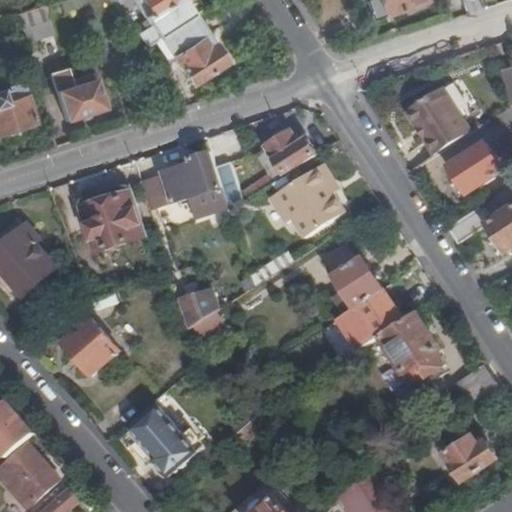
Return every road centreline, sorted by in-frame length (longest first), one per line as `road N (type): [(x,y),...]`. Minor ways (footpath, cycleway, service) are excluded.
road 1 (residential): [(323,79),(511,366)]
road 2 (residential): [(323,79),(0,186)]
road 3 (residential): [(138,511),(0,351)]
road 4 (residential): [(511,17),(323,79)]
